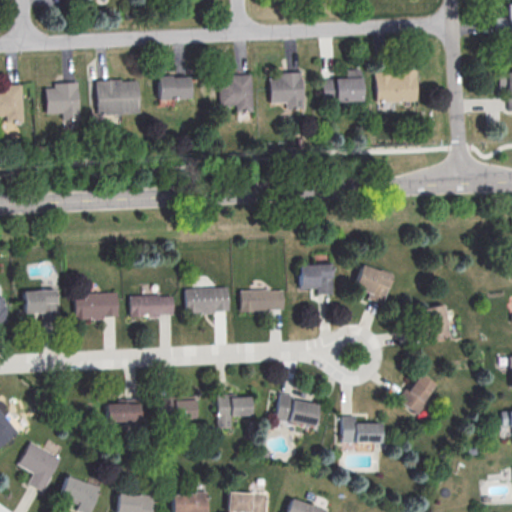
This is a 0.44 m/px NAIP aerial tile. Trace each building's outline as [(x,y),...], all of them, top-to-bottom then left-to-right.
[(493,17),(494,30),(511,29),(511,1),(506,2),(507,17),(493,17)] [(415,68),(373,69),(374,101),(416,100),(415,68)] [(265,78),(266,104),(282,103),(283,110),(300,109),(298,72),(275,74),(275,77),(265,78)] [(188,97),(188,74),(155,75),(156,98),(188,97)] [(215,81),(216,107),(232,106),(233,113),(250,112),(248,75),(225,77),(225,80),(215,81)] [(322,101),(361,99),(360,76),(321,78),(322,101)] [(135,78),(93,80),(95,113),(137,111),(135,78)] [(41,89),(42,114),(58,113),(59,120),(76,119),(74,83),(51,84),(51,88),(41,89)] [(0,116),(3,116),(3,123),(20,122),(18,85),(0,86),(0,116)] [(382,302),(391,273),(359,263),(352,287),(367,292),(366,297),(382,302)] [(296,267),(328,265),(330,294),(313,295),(313,288),(297,289),(296,267)] [(181,290),(224,288),(225,313),(182,315),(181,290)] [(236,290),(266,289),(266,291),(279,291),(280,310),(266,310),(266,312),(237,313),(236,290)] [(19,293),(52,291),(54,320),(37,321),(37,314),(21,315),(19,293)] [(70,294),(113,292),(114,317),(71,319),(70,294)] [(126,297),(156,295),(156,297),(169,297),(170,316),(156,316),(156,318),(127,319),(126,297)] [(420,306),(422,324),(415,325),(416,340),(447,337),(443,303),(420,306)] [(434,382),(415,371),(398,401),(417,412),(434,382)] [(213,396),(247,394),(248,419),(214,421),(213,396)] [(317,402),(278,394),(273,417),(312,426),(317,402)] [(157,398),(192,396),(193,421),(159,423),(157,398)] [(102,401),(136,400),(138,424),(103,426),(102,401)] [(511,424),(511,409),(499,410),(500,425),(511,424)] [(0,444),(16,431),(0,411),(0,444)] [(380,421),(353,421),(353,415),(340,415),(340,441),(379,442),(380,421)] [(32,472),(26,483),(41,491),(59,456),(28,440),(16,464),(32,472)] [(77,502),(74,508),(83,511),(88,511),(98,488),(65,474),(57,494),(77,502)] [(262,511),(264,492),(226,491),(225,511),(246,511),(245,511),(262,511)] [(151,511),(152,494),(115,492),(114,511),(151,511)] [(205,511),(205,497),(193,497),(193,492),(170,493),(170,511),(205,511)] [(322,511),(323,508),(288,497),(284,511),(322,511)]
